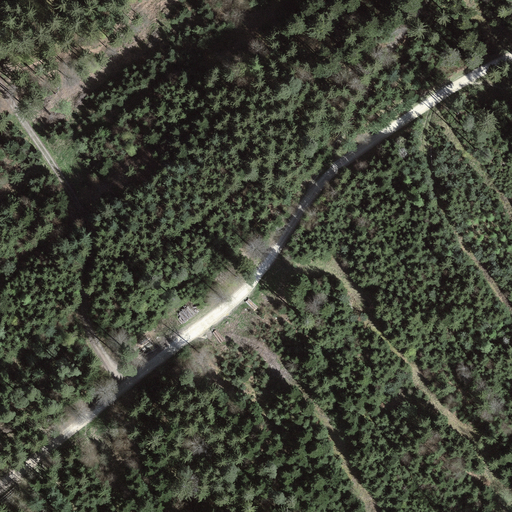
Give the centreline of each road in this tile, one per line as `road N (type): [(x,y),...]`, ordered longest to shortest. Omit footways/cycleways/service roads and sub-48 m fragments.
road 1 (unclassified): [(511,57),(331,170),(229,305),(0,486)]
road 2 (track): [(0,83),(81,210),(86,320),(94,340),(133,379)]
